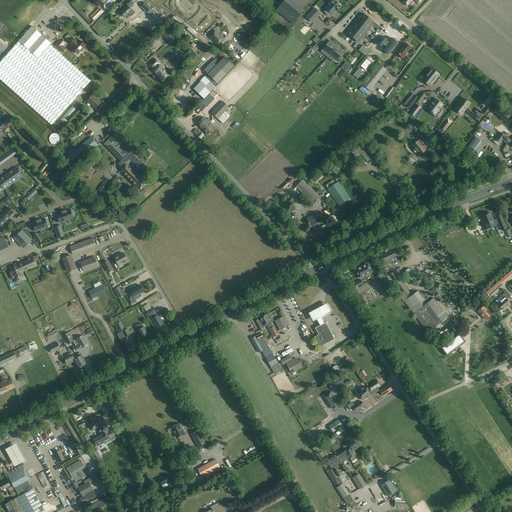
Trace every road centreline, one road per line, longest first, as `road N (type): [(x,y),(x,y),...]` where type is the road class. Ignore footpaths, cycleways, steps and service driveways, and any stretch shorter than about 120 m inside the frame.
road 1 (unclassified): [(316,268),(60,0)]
road 2 (unclassified): [(483,511),(316,268)]
road 3 (unclassified): [(315,511),(203,328)]
road 4 (secondary): [(316,268),(511,181)]
road 5 (secondary): [(0,438),(187,336)]
road 6 (unclassified): [(187,336),(119,222),(83,196)]
road 7 (unclassified): [(511,103),(409,24)]
road 8 (secondary): [(203,328),(316,268)]
